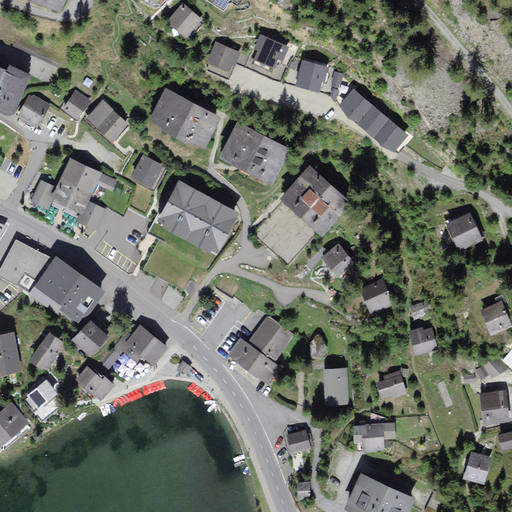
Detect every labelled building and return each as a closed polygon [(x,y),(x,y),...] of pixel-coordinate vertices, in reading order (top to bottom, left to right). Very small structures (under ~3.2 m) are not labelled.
[(68,0),(41,0),(63,10),(68,0)] [(201,19),(182,4),(168,21),(187,36),(201,19)] [(289,46),(261,35),(255,49),(259,51),(256,58),(276,66),(279,58),(283,60),(289,46)] [(16,38),(12,46),(57,66),(60,58),(16,38)] [(239,51),(216,41),(207,61),(230,71),(239,51)] [(328,67),(303,61),(298,85),(320,90),(322,80),(325,81),(328,67)] [(7,68),(0,65),(0,108),(14,114),(32,74),(9,64),(7,68)] [(343,73),(334,71),(332,82),(334,82),(333,86),(338,87),(339,83),(340,83),(343,73)] [(223,116),(166,88),(151,119),(207,147),(223,116)] [(352,89),(340,105),(359,120),(371,104),(352,89)] [(91,101),(75,91),(64,108),(79,118),(91,101)] [(33,96),(30,94),(19,115),(39,125),(51,104),(33,94),(33,96)] [(130,126),(104,101),(88,118),(114,142),(130,126)] [(371,104),(359,120),(377,135),(390,119),(371,104)] [(409,134),(390,119),(377,135),(396,150),(409,134)] [(290,149),(237,122),(220,156),(273,182),(290,149)] [(165,166),(144,156),(133,177),(154,187),(165,166)] [(102,172),(70,157),(57,186),(43,180),(33,202),(50,210),(54,201),(81,213),(77,220),(99,230),(108,209),(90,200),(97,184),(112,191),(117,181),(101,174),(102,172)] [(351,201),(308,166),(282,197),(324,233),(351,201)] [(219,251),(240,212),(181,180),(160,219),(219,251)] [(483,240),(470,212),(447,222),(460,250),(483,240)] [(0,265),(0,277),(29,292),(53,258),(25,244),(15,239),(0,265)] [(355,264),(340,245),(324,258),(339,277),(355,264)] [(106,289),(55,255),(53,258),(29,292),(76,324),(84,313),(87,316),(106,289)] [(393,305),(383,280),(361,288),(371,314),(393,305)] [(410,304),(415,317),(433,311),(428,297),(410,304)] [(511,325),(511,324),(503,301),(482,309),(492,334),(511,325)] [(294,336),(268,318),(251,342),(277,361),(294,336)] [(109,335),(91,319),(72,340),(91,356),(109,335)] [(167,346),(140,325),(132,335),(127,331),(113,349),(114,350),(102,365),(108,370),(124,350),(138,361),(142,356),(153,364),(167,346)] [(422,330),(421,326),(409,330),(416,354),(437,348),(431,327),(422,330)] [(0,374),(21,371),(13,332),(0,334),(0,374)] [(63,341),(50,332),(30,360),(43,369),(63,341)] [(243,339),(230,355),(270,385),(282,368),(243,339)] [(491,377),(507,368),(495,359),(477,369),(481,378),(489,373),(491,377)] [(191,367),(183,361),(178,367),(187,373),(191,367)] [(112,385),(89,365),(77,379),(100,399),(112,385)] [(347,405),(346,369),(325,370),(326,406),(347,405)] [(400,371),(396,372),(384,376),(386,381),(378,383),(384,400),(407,393),(400,371)] [(58,392),(47,379),(24,399),(35,411),(58,392)] [(509,418),(504,390),(481,394),(486,422),(509,418)] [(0,446),(28,423),(11,403),(0,411),(0,446)] [(394,423),(391,423),(363,424),(363,425),(354,426),(354,443),(363,443),(363,449),(384,449),(384,439),(394,439),(394,423)] [(306,435),(305,431),(288,434),(292,453),(312,448),(309,434),(306,435)] [(511,447),(511,432),(499,435),(502,449),(511,447)] [(492,457),(471,452),(465,478),(486,483),(492,457)] [(354,511),(407,511),(415,496),(362,472),(346,508),(354,511)] [(310,500),(310,481),(298,482),(299,500),(310,500)] [(440,511),(447,498),(435,492),(426,510),(430,511),(440,511)]
